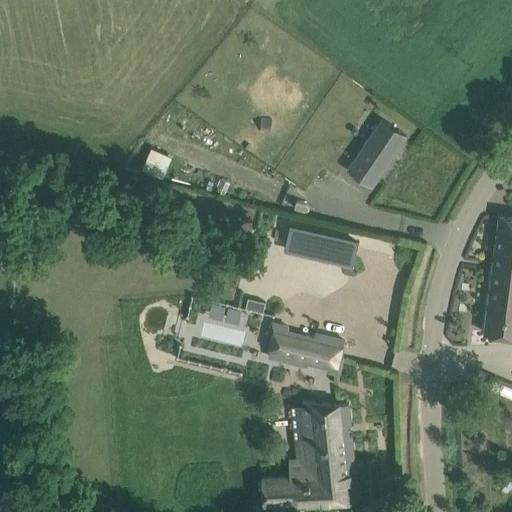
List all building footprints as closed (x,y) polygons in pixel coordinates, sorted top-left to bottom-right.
[(349,169),(372,185),(406,135),(383,119),(349,169)] [(511,217),(500,216),(493,266),(511,268),(511,217)] [(342,238),(337,260),(354,264),(359,242),(342,238)] [(511,268),(493,266),(485,333),(511,336),(511,268)] [(249,298),(247,308),(263,312),(266,302),(249,298)] [(288,326),(272,322),(269,337),(273,338),(269,355),(307,365),(308,361),(328,366),(329,370),(339,372),(343,356),(339,355),(342,345),(343,345),(345,339),(315,332),(312,336),(290,330),(288,326)] [(310,440),(311,458),(289,460),(290,474),(262,476),(264,505),(359,500),(352,434),(349,433),(348,424),(351,423),(349,402),(302,400),(307,440),(310,440)]
